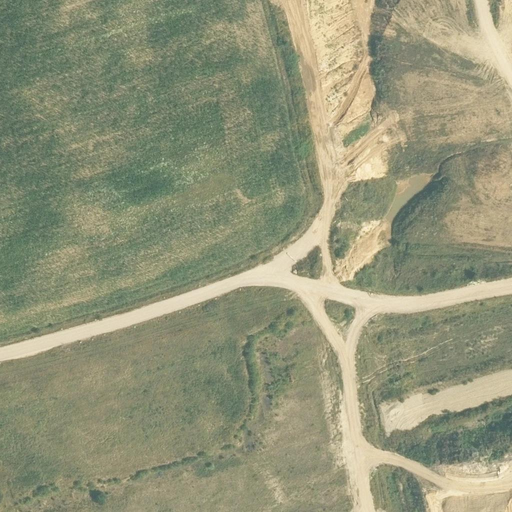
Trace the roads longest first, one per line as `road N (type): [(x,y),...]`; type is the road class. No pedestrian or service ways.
road 1 (track): [(284,0),(333,191),(310,235),(274,259),(0,340)]
road 2 (unknown): [(347,61),(397,35),(511,58)]
